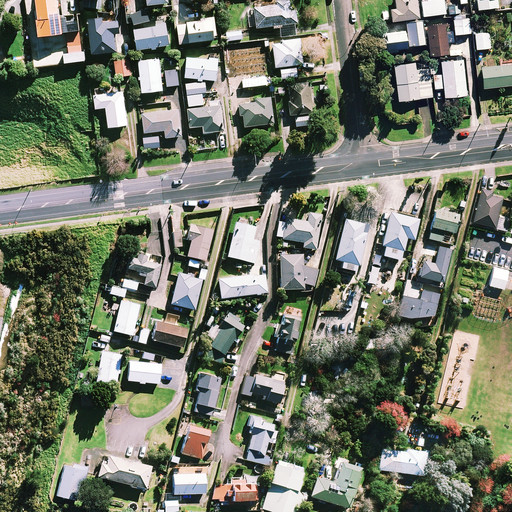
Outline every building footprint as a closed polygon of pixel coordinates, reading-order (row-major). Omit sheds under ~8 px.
[(37,0),(35,0),(39,39),(66,36),(68,52),(64,53),(66,64),(84,61),(82,50),(81,51),(79,35),(78,17),(59,19),(57,0),(37,0)] [(100,0),(79,0),(79,8),(100,10),(100,0)] [(419,20),(416,0),(394,0),(396,10),(391,11),(392,23),(419,20)] [(446,15),(443,0),(437,0),(421,3),(424,18),(446,15)] [(476,0),(478,11),(498,9),(497,0),(476,0)] [(256,29),(273,27),(273,30),(286,29),(285,25),(297,24),(295,11),(290,12),(288,1),(275,2),(275,5),(253,8),(256,29)] [(147,10),(130,15),(133,26),(150,22),(147,10)] [(179,45),(213,41),(213,37),(216,37),(214,18),(199,20),(199,23),(177,25),(179,45)] [(102,24),(101,20),(87,21),(91,55),(115,53),(113,36),(119,35),(117,22),(102,24)] [(426,46),(424,22),(407,24),(409,47),(426,46)] [(470,35),(469,22),(454,24),(455,36),(470,35)] [(133,31),(137,51),(151,49),(152,51),(156,51),(156,48),(169,46),(165,25),(133,31)] [(449,55),(447,44),(454,43),(453,30),(445,31),(445,26),(427,29),(431,58),(449,55)] [(242,40),(241,32),(226,33),(227,42),(242,40)] [(490,49),(489,33),(475,34),(476,51),(490,49)] [(405,34),(384,36),(385,46),(381,46),(382,54),(397,53),(397,51),(407,50),(405,34)] [(280,44),(272,45),(275,68),(302,65),(299,40),(280,42),(280,44)] [(265,69),(262,45),(255,46),(258,70),(265,69)] [(242,54),(227,55),(229,79),(244,78),(242,54)] [(186,58),(185,80),(198,80),(198,82),(202,82),(202,81),(216,81),(217,60),(186,58)] [(162,92),(158,60),(138,62),(141,94),(162,92)] [(131,76),(129,61),(115,62),(116,77),(131,76)] [(466,97),(463,61),(440,63),(441,75),(433,76),(434,90),(443,89),(444,99),(466,97)] [(432,98),(428,70),(416,72),(415,64),(393,67),(398,103),(432,98)] [(511,86),(511,65),(480,69),(482,89),(511,86)] [(296,68),(280,70),(281,80),(297,78),(296,68)] [(178,86),(177,70),(165,72),(167,87),(178,86)] [(205,82),(185,85),(186,96),(206,93),(205,82)] [(312,113),(309,83),(288,86),(290,102),(288,102),(289,116),(295,115),(296,127),(311,125),(310,114),(312,113)] [(127,126),(122,92),(93,96),(95,110),(105,108),(108,129),(127,126)] [(203,106),(201,95),(186,98),(188,108),(203,106)] [(273,124),(270,98),(255,100),(255,103),(239,105),(240,116),(243,115),(244,128),(273,124)] [(223,132),(220,106),(187,110),(189,129),(202,127),(203,134),(223,132)] [(179,111),(141,115),(143,134),(165,132),(165,139),(182,137),(179,111)] [(159,136),(142,138),(144,151),(160,149),(159,136)] [(492,185),(481,182),(473,216),(494,222),(502,191),(491,189),(492,185)] [(458,217),(435,211),(424,249),(435,252),(438,243),(441,244),(444,233),(453,235),(458,217)] [(285,220),(284,225),(277,224),(275,238),(282,239),(282,241),(302,244),(301,249),(315,251),(320,216),(308,214),(306,224),(285,220)] [(418,221),(389,214),(381,246),(385,247),(382,258),(399,263),(405,240),(413,242),(418,221)] [(340,270),(355,273),(356,268),(358,268),(368,227),(344,221),(334,262),(342,264),(340,270)] [(255,228),(235,224),(226,259),(254,265),(259,243),(252,242),(255,228)] [(189,227),(186,238),(191,239),(187,258),(189,259),(187,267),(197,270),(199,261),(205,263),(212,232),(189,227)] [(180,234),(172,235),(173,248),(181,248),(180,234)] [(451,251),(438,248),(434,265),(423,262),(419,279),(442,285),(451,251)] [(138,285),(143,287),(154,289),(160,267),(145,263),(146,258),(130,254),(129,256),(121,289),(136,293),(138,285)] [(302,256),(278,257),(279,292),(303,292),(303,286),(312,288),(317,271),(302,267),(302,256)] [(508,271),(493,268),(489,286),(504,290),(508,271)] [(201,281),(178,275),(170,306),(193,312),(201,281)] [(266,296),(264,276),(218,280),(220,300),(266,296)] [(125,292),(111,288),(109,296),(123,300),(125,292)] [(399,317),(415,321),(433,318),(438,294),(419,290),(417,299),(403,296),(399,317)] [(349,310),(353,292),(347,291),(344,308),(349,310)] [(497,300),(490,298),(488,306),(496,308),(497,300)] [(138,307),(120,303),(113,334),(131,338),(138,307)] [(239,316),(229,311),(205,358),(220,365),(231,341),(235,343),(242,327),(236,324),(239,316)] [(280,325),(276,324),(273,338),(276,338),(273,351),(290,356),(301,318),(283,313),(280,325)] [(186,330),(156,323),(151,342),(181,349),(186,330)] [(145,345),(148,332),(140,330),(137,344),(145,345)] [(101,333),(99,344),(110,346),(112,335),(101,333)] [(120,356),(101,353),(95,384),(115,388),(120,356)] [(154,356),(143,353),(142,360),(152,362),(154,356)] [(129,363),(127,382),(138,383),(138,386),(144,387),(144,384),(158,385),(160,366),(129,363)] [(283,383),(246,374),(241,395),(249,398),(250,394),(262,397),(261,401),(278,405),(283,383)] [(220,381),(199,376),(195,392),(199,393),(194,413),(211,417),(220,381)] [(247,428),(250,428),(248,436),(251,436),(245,461),(270,467),(272,458),(264,456),(267,443),(273,444),(276,433),(271,431),(273,425),(259,421),(259,419),(250,417),(247,428)] [(208,433),(187,427),(181,455),(201,460),(208,433)] [(406,452),(406,453),(380,451),(378,473),(427,477),(429,454),(406,452)] [(150,469),(107,458),(105,466),(100,465),(97,479),(145,490),(150,469)] [(362,467),(338,459),(335,469),(329,467),(325,481),(315,478),(309,498),(349,510),(362,467)] [(277,462),(261,511),(298,511),(303,496),(296,494),(303,470),(277,462)] [(87,468),(74,465),(73,469),(64,467),(56,497),(79,503),(87,468)] [(204,494),(204,475),(172,476),(173,495),(204,494)] [(256,503),(255,477),(231,478),(231,486),(212,486),(213,500),(219,500),(219,506),(232,505),(232,504),(256,503)] [(177,511),(176,495),(168,496),(168,502),(160,502),(161,509),(164,509),(164,511),(177,511)]
